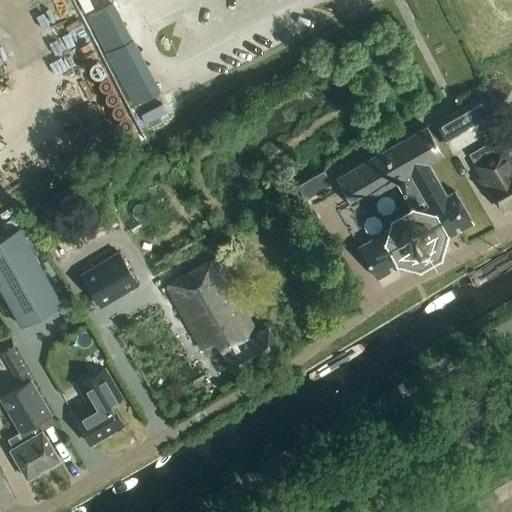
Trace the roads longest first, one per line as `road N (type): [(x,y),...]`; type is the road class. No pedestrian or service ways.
road 1 (primary): [(320,511),(511,399)]
road 2 (unclassified): [(28,511),(164,438)]
